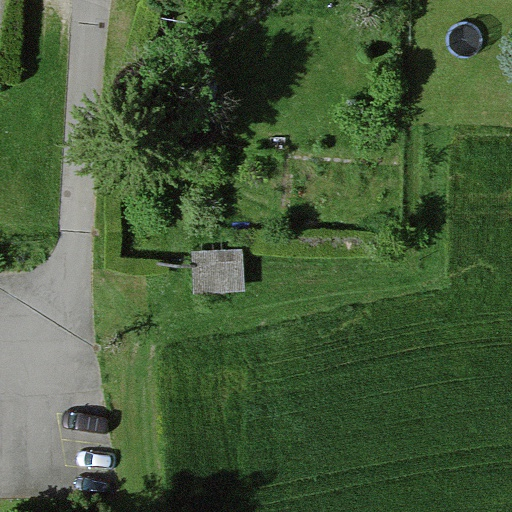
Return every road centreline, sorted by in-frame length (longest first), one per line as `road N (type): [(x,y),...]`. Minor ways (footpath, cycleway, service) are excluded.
road 1 (residential): [(93,0),(59,478)]
road 2 (track): [(74,289),(137,310),(169,511)]
